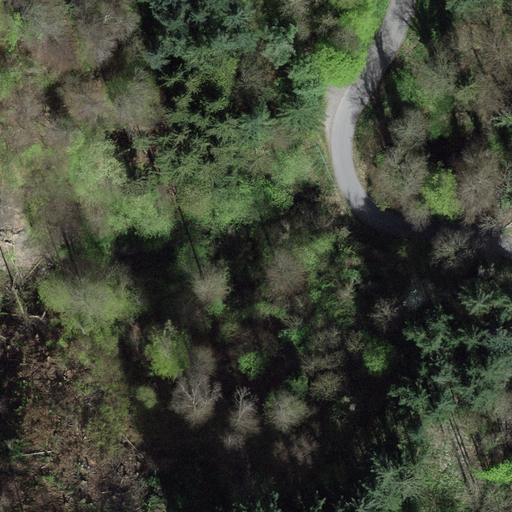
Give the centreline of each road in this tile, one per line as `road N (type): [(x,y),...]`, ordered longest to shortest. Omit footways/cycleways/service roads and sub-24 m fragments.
road 1 (unclassified): [(403,0),(344,124),(347,179),(382,221),(511,248)]
road 2 (track): [(348,112),(318,81),(298,0)]
